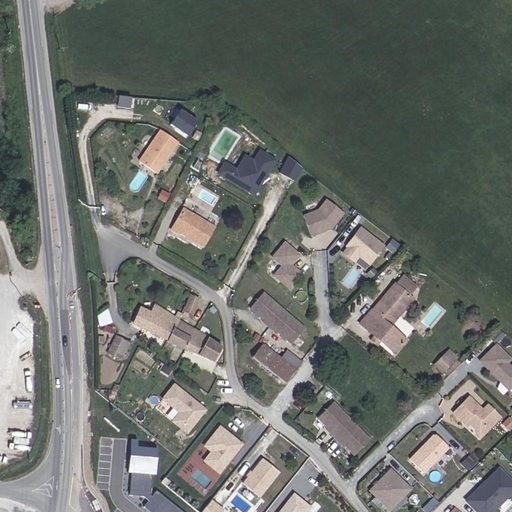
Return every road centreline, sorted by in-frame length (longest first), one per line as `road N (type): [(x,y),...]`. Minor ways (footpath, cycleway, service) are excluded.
road 1 (primary): [(31,0),(61,289),(65,490)]
road 2 (residential): [(274,421),(246,398),(234,370),(226,303),(116,236)]
road 3 (residential): [(274,421),(394,271)]
road 4 (residential): [(365,511),(274,421)]
